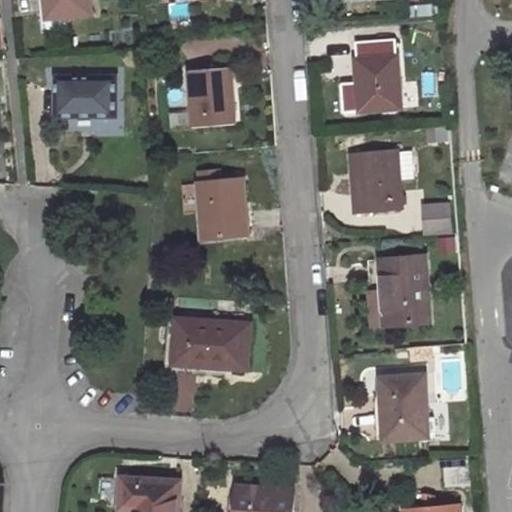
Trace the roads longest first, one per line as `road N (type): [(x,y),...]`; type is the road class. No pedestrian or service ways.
road 1 (residential): [(286,0),(310,364),(295,404),(267,428),(228,437),(38,425)]
road 2 (residential): [(23,183),(46,267),(38,425)]
